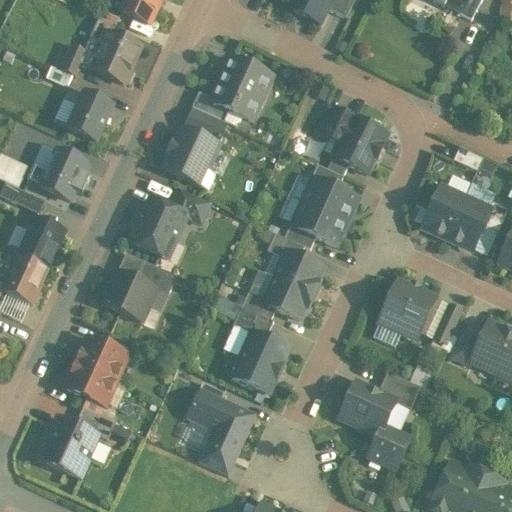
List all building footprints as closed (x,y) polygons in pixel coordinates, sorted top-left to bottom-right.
[(161,0),(126,0),(120,15),(149,28),(161,0)] [(271,0),(289,8),(290,9),(294,0),(271,0)] [(294,0),(290,9),(289,8),(287,12),(320,28),(327,13),(333,0),(294,0)] [(356,0),(333,0),(327,13),(345,22),(356,0)] [(429,0),(433,2),(432,5),(444,11),(445,8),(460,16),(461,16),(469,0),(429,0)] [(469,0),(461,16),(460,16),(459,19),(470,25),(483,0),(469,0)] [(139,51),(111,38),(114,29),(99,22),(84,54),(86,55),(81,66),(81,68),(122,87),(123,85),(127,83),(132,73),(131,69),(139,51)] [(84,54),(71,49),(67,59),(81,66),(86,55),(84,54)] [(67,60),(60,57),(54,71),(75,81),(81,68),(81,66),(67,59),(67,60)] [(271,82),(230,63),(212,103),(210,107),(229,116),(251,125),(271,82)] [(112,109),(83,95),(67,132),(96,145),(112,109)] [(212,103),(198,97),(191,112),(193,113),(224,127),(229,116),(210,107),(212,103)] [(333,111),(319,137),(330,142),(336,140),(344,143),(354,123),(357,125),(358,123),(356,122),(355,123),(334,112),(334,111),(333,111)] [(224,127),(193,113),(183,134),(216,149),(226,127),(224,127)] [(357,125),(354,123),(344,143),(335,160),(333,159),(332,161),(366,178),(374,163),(375,164),(382,150),(380,149),(385,139),(357,125)] [(183,134),(181,134),(175,147),(173,145),(166,159),(169,160),(163,173),(199,190),(206,175),(218,150),(216,149),(183,134)] [(29,185),(35,171),(46,176),(56,154),(42,148),(26,183),(29,185)] [(482,162),(459,152),(453,164),(477,175),(482,162)] [(86,168),(56,154),(46,176),(40,189),(39,191),(69,205),(74,195),(82,177),(86,168)] [(1,161),(0,162),(0,183),(5,186),(16,191),(25,172),(1,161)] [(342,180),(317,169),(310,183),(312,183),(313,182),(337,193),(342,180)] [(29,185),(40,189),(46,176),(35,171),(29,185)] [(206,175),(199,190),(207,193),(214,179),(206,175)] [(89,181),(82,177),(74,195),(81,198),(89,181)] [(337,193),(313,182),(312,183),(302,206),(346,226),(357,202),(337,193)] [(45,204),(16,191),(5,186),(0,195),(0,199),(39,218),(45,204)] [(464,202),(441,191),(422,231),(446,242),(464,202)] [(209,208),(178,194),(170,213),(186,220),(185,222),(200,228),(209,208)] [(489,213),(464,202),(446,242),(472,254),(478,239),(481,241),(485,231),(486,229),(483,228),(490,214),(489,213)] [(170,213),(149,204),(130,246),(161,260),(167,248),(174,245),(185,222),(186,220),(170,213)] [(346,226),(302,206),(292,229),(291,230),(315,241),(335,250),(346,226)] [(508,213),(492,206),(489,213),(490,214),(483,228),(486,229),(485,231),(497,236),(508,213)] [(63,236),(34,223),(18,259),(47,272),(63,236)] [(315,241),(291,230),(292,229),(290,228),(284,242),(304,251),(309,253),(315,241)] [(511,236),(499,266),(511,272),(511,236)] [(284,242),(274,237),(266,255),(283,262),(286,256),(298,262),(304,251),(284,242)] [(274,282),(312,299),(315,293),(314,291),(312,290),(314,286),(316,285),(322,273),(298,262),(286,256),(283,262),(274,282)] [(47,272),(18,259),(13,270),(0,263),(0,299),(2,295),(31,308),(47,272)] [(176,281),(143,266),(135,284),(155,294),(154,295),(167,301),(176,281)] [(135,284),(116,276),(102,308),(140,326),(154,295),(155,294),(135,284)] [(312,299),(274,282),(265,301),(262,307),(275,313),(299,324),(304,311),(303,309),(305,305),(307,306),(309,305),(312,299)] [(434,303),(398,286),(379,326),(401,336),(416,343),(434,303)] [(265,301),(249,293),(241,310),(270,323),(275,313),(262,307),(265,301)] [(29,316),(14,309),(9,319),(24,326),(29,316)] [(461,315),(448,309),(434,342),(446,348),(461,315)] [(270,323),(241,310),(232,329),(251,338),(251,337),(265,343),(273,325),(270,323)] [(401,336),(379,326),(373,341),(394,350),(401,336)] [(511,339),(501,335),(501,334),(500,333),(487,327),(483,336),(470,365),(471,366),(495,376),(496,379),(511,385),(511,339)] [(483,336),(465,328),(450,360),(470,369),(471,366),(470,365),(483,336)] [(265,343),(251,337),(251,338),(231,381),(267,397),(287,353),(265,343)] [(127,359),(87,341),(75,366),(115,385),(127,359)] [(115,385),(75,366),(64,392),(104,410),(115,385)] [(420,391),(387,376),(377,398),(395,406),(395,407),(410,413),(420,391)] [(377,398),(354,387),(339,421),(378,439),(380,440),(383,432),(395,407),(395,406),(377,398)] [(254,418),(199,395),(188,421),(217,435),(213,446),(237,457),(254,418)] [(114,428),(82,413),(74,429),(99,440),(99,441),(106,444),(114,428)] [(49,445),(89,463),(99,441),(99,440),(74,429),(57,421),(46,444),(49,445)] [(408,444),(383,432),(380,440),(378,439),(368,461),(395,473),(408,444)] [(89,463),(49,445),(42,459),(45,466),(80,482),(89,463)] [(476,511),(492,482),(467,470),(465,474),(450,467),(449,469),(447,470),(440,485),(441,488),(429,511),(476,511)] [(492,482),(476,511),(511,511),(511,495),(502,491),(503,487),(492,482)]
